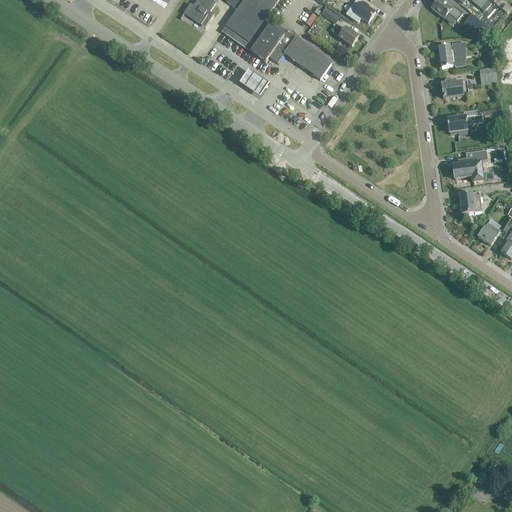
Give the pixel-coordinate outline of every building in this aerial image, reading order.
[(210,15),(216,6),(207,0),(196,0),(198,1),(194,8),(190,6),(184,16),(201,27),(205,29),(213,17),(210,15)] [(245,0),(238,11),(222,34),(265,65),(269,59),(277,65),(284,56),(320,82),(332,65),(296,40),(295,40),(277,27),(267,20),(271,13),(280,0),(245,0)] [(238,11),(245,0),(228,0),(226,3),(238,11)] [(368,10),(369,8),(357,0),(345,17),(358,25),(361,21),(368,26),(375,15),(368,10)] [(455,0),(462,5),(466,0),(468,0),(484,13),(491,4),(488,1),(486,0),(455,0)] [(452,11),(439,1),(431,11),(444,21),(448,16),(457,23),(462,16),(454,9),(452,11)] [(335,16),(326,10),(321,17),(335,26),(340,19),(335,16)] [(271,13),(267,20),(277,27),(282,21),(271,13)] [(468,21),(483,34),(487,29),(472,16),(468,21)] [(343,34),(336,29),(332,34),(339,39),(339,40),(352,49),(359,39),(346,30),(343,34)] [(449,48),(438,50),(440,63),(438,63),(439,71),(441,70),(441,71),(452,70),(452,69),(455,69),(455,71),(466,69),(466,45),(452,47),(452,49),(450,49),(449,48)] [(481,88),(497,86),(495,71),(479,73),(481,88)] [(249,74),(240,87),(259,100),(268,87),(249,74)] [(455,86),(455,83),(446,84),(446,87),(442,87),(444,101),(456,99),(456,101),(468,99),(466,84),(455,86)] [(483,126),(482,118),(502,116),(501,109),(479,112),(480,118),(475,119),(475,118),(447,122),(448,135),(450,135),(450,137),(458,136),(458,134),(468,132),(468,128),(483,126)] [(459,168),(453,169),(455,182),(472,179),(473,185),(483,184),(481,166),(475,167),(474,165),(488,163),(488,162),(487,154),(486,153),(484,153),(466,156),(467,162),(458,163),(459,168)] [(459,217),(482,214),(479,195),(459,197),(461,207),(458,207),(459,217)] [(506,235),(511,226),(511,221),(508,219),(500,232),(506,235)] [(491,248),(500,234),(499,233),(501,229),(490,221),(478,240),(491,248)] [(511,262),(511,260),(511,232),(502,247),(505,249),(501,255),(511,262)]
